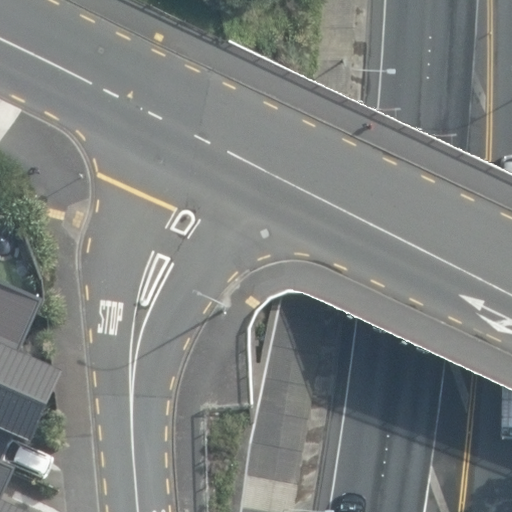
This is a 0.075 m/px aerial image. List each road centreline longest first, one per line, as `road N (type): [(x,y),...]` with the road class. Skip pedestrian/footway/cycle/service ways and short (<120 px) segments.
road 1 (motorway): [(374,511),(393,416),(437,0)]
road 2 (residential): [(216,146),(159,268),(135,342),(140,511)]
road 3 (secondary): [(216,146),(511,292)]
road 4 (secondary): [(0,40),(216,146)]
road 5 (motorway): [(511,343),(497,511)]
